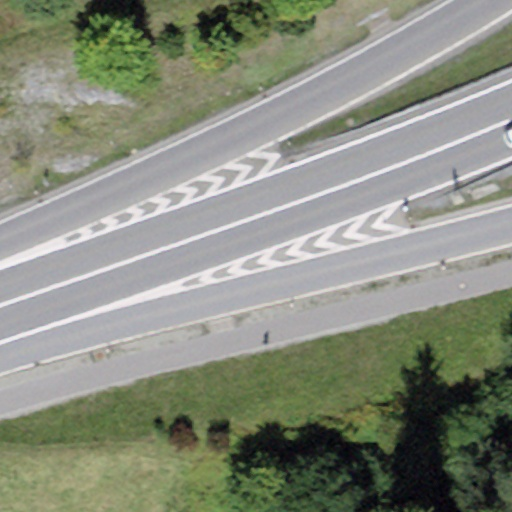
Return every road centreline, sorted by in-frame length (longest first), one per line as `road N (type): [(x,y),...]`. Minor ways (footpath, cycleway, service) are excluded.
road 1 (tertiary): [(491,0),(281,123),(0,241)]
road 2 (primary): [(0,302),(323,198),(511,120)]
road 3 (tertiary): [(0,355),(511,225)]
